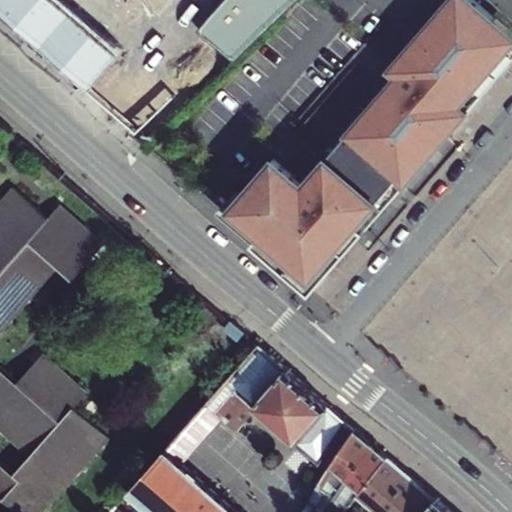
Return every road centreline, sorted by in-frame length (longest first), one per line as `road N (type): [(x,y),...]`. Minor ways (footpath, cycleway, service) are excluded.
road 1 (secondary): [(0,72),(321,358)]
road 2 (residential): [(321,358),(511,141)]
road 3 (secondary): [(321,358),(508,511)]
